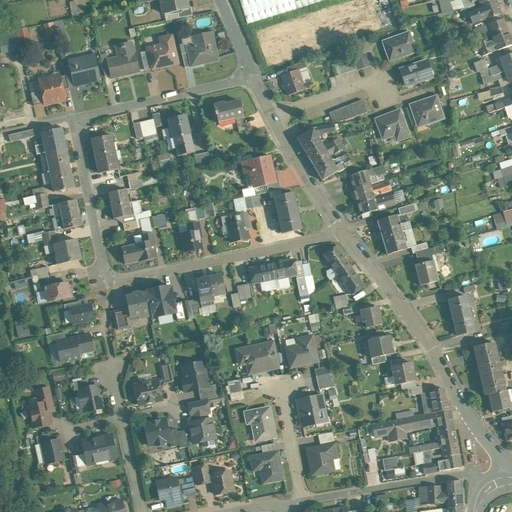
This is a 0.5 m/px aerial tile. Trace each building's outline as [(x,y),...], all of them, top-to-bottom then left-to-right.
[(185,0),(160,0),(163,14),(177,12),(188,9),(187,8),(185,0)] [(239,0),(247,24),(325,0),(239,0)] [(398,22),(390,0),(341,0),(255,30),(268,67),(398,22)] [(490,0),(480,4),(481,8),(476,10),(468,13),(473,24),(485,20),(486,20),(501,14),(495,0),(490,0)] [(188,9),(177,12),(178,19),(192,16),(190,7),(187,8),(188,9)] [(503,20),(487,25),(488,26),(491,35),(492,38),(500,35),(501,38),(509,35),(503,20)] [(48,37),(56,33),(52,22),(43,25),(48,37)] [(488,26),(477,30),(480,39),(491,35),(488,26)] [(21,41),(30,40),(27,27),(19,29),(21,41)] [(211,33),(192,38),(194,46),(186,48),(188,53),(191,67),(218,61),(211,33)] [(409,33),(382,42),(389,61),(416,51),(409,33)] [(501,38),(500,35),(492,38),(494,41),(489,43),(493,52),(497,51),(511,45),(511,44),(509,35),(501,38)] [(15,36),(0,39),(0,43),(3,53),(19,48),(15,36)] [(161,46),(154,47),(154,46),(152,47),(153,48),(147,49),(148,51),(152,69),(152,70),(177,64),(171,36),(159,39),(161,46)] [(488,40),(477,44),(482,56),(493,52),(489,43),(488,40)] [(132,45),(118,49),(120,57),(107,60),(107,62),(110,76),(111,79),(138,73),(132,45)] [(148,51),(140,53),(144,71),(152,69),(148,51)] [(188,53),(181,54),(184,68),(191,67),(188,53)] [(93,54),(68,60),(70,70),(64,71),(65,76),(68,89),(69,89),(100,82),(93,54)] [(365,54),(359,56),(364,68),(370,66),(365,54)] [(511,54),(501,59),(504,67),(500,69),(502,73),(511,68),(511,54)] [(359,56),(354,58),(358,69),(358,70),(364,68),(359,56)] [(354,58),(348,60),(352,71),(358,69),(354,58)] [(478,78),(488,76),(485,59),(475,61),(478,78)] [(348,60),(342,62),(346,73),(352,71),(348,60)] [(426,61),(400,70),(406,87),(424,80),(423,77),(431,74),(426,61)] [(107,62),(101,64),(105,77),(110,76),(107,62)] [(342,62),(337,64),(341,75),(346,73),(342,62)] [(499,66),(491,69),(494,76),(502,73),(500,69),(499,66)] [(511,68),(502,73),(503,77),(507,76),(510,84),(511,83),(511,68)] [(298,70),(281,76),(287,96),(305,90),(298,70)] [(502,73),(494,76),(497,83),(504,80),(503,77),(502,73)] [(65,76),(59,78),(62,91),(68,89),(65,76)] [(59,77),(50,79),(48,82),(39,84),(41,91),(44,104),(44,105),(65,100),(62,91),(59,78),(59,77)] [(41,91),(31,94),(28,80),(27,80),(33,107),(44,104),(41,91)] [(501,88),(489,91),(491,97),(503,94),(501,88)] [(436,96),(412,104),(419,123),(426,121),(427,124),(444,119),(436,96)] [(511,98),(502,102),(505,108),(511,105),(511,98)] [(362,100),(356,102),(361,114),(367,112),(362,100)] [(239,101),(224,105),(224,103),(214,106),(216,116),(217,115),(219,123),(243,118),(239,101)] [(361,114),(356,102),(351,104),(355,117),(361,114)] [(351,104),(345,107),(350,119),(355,117),(351,104)] [(345,107),(340,109),(344,120),(344,121),(350,119),(345,107)] [(340,109),(334,111),(338,122),(344,120),(340,109)] [(400,110),(375,120),(383,140),(396,134),(399,141),(410,137),(400,110)] [(334,111),(329,113),(333,124),(338,122),(334,111)] [(185,116),(168,120),(173,138),(190,134),(185,116)] [(153,120),(140,123),(143,138),(157,134),(153,120)] [(140,123),(133,124),(136,139),(143,138),(140,123)] [(249,123),(237,126),(238,133),(251,130),(249,123)] [(333,125),(312,129),(313,130),(314,133),(315,133),(318,138),(320,137),(318,135),(320,134),(335,131),(333,125)] [(33,130),(22,132),(24,139),(34,137),(33,130)] [(61,130),(41,134),(44,145),(34,147),(36,155),(45,153),(65,149),(61,130)] [(313,130),(297,139),(304,151),(312,147),(314,149),(321,145),(318,138),(315,133),(314,133),(313,130)] [(22,132),(8,136),(10,142),(24,139),(22,132)] [(190,134),(173,138),(177,157),(194,153),(190,134)] [(111,136),(92,140),(95,156),(112,152),(110,144),(112,143),(111,136)] [(337,139),(323,148),(325,151),(329,150),(340,143),(337,139)] [(340,143),(329,150),(325,151),(329,157),(333,154),(334,155),(343,149),(340,143)] [(314,149),(312,147),(304,151),(310,160),(325,151),(323,148),(321,145),(314,149)] [(216,158),(221,150),(214,146),(209,154),(216,158)] [(65,149),(45,153),(50,173),(69,169),(65,149)] [(325,151),(310,160),(315,170),(331,161),(329,157),(325,151)] [(112,152),(95,156),(99,174),(118,170),(116,160),(114,160),(112,152)] [(208,153),(194,156),(197,167),(210,164),(208,153)] [(269,157),(242,163),(244,174),(250,173),(254,188),(266,185),(275,184),(275,183),(272,173),(271,173),(268,158),(269,158),(269,157)] [(169,159),(159,162),(161,168),(171,166),(169,159)] [(349,159),(337,166),(340,172),(345,169),(348,174),(355,169),(349,159)] [(331,161),(315,170),(322,181),(337,172),(338,173),(340,172),(337,166),(335,167),(331,161)] [(69,169),(50,173),(54,193),(73,188),(69,169)] [(374,169),(349,177),(353,190),(370,185),(367,175),(372,177),(376,175),(374,169)] [(140,172),(127,176),(128,183),(142,180),(140,172)] [(511,174),(503,177),(506,188),(511,186),(511,174)] [(142,180),(128,183),(130,190),(144,187),(142,180)] [(275,184),(266,185),(268,193),(280,190),(279,182),(275,183),(275,184)] [(388,182),(379,185),(381,191),(381,194),(391,191),(388,182)] [(370,185),(353,190),(357,203),(374,198),(373,194),(381,191),(379,185),(371,187),(370,185)] [(126,190),(108,194),(111,207),(129,203),(126,190)] [(292,193),(274,198),(282,234),(301,230),(292,193)] [(46,194),(33,197),(35,204),(47,201),(46,194)] [(256,195),(250,197),(253,208),(259,207),(256,195)] [(392,196),(383,198),(385,204),(385,207),(395,204),(392,196)] [(250,197),(243,198),(246,210),(253,208),(250,197)] [(374,198),(357,203),(361,215),(378,209),(377,207),(385,204),(383,198),(375,201),(374,198)] [(47,201),(35,204),(36,210),(49,207),(47,201)] [(76,201),(58,204),(61,217),(79,213),(76,201)] [(129,203),(111,207),(114,219),(131,216),(129,203)] [(413,204),(399,209),(401,215),(415,211),(413,204)] [(203,207),(194,209),(196,220),(205,219),(203,207)] [(511,209),(503,213),(506,223),(511,220),(511,209)] [(140,232),(167,226),(164,211),(137,217),(140,232)] [(79,213),(61,217),(64,230),(81,226),(79,213)] [(246,214),(234,216),(236,224),(227,225),(231,243),(248,240),(246,228),(248,227),(246,214)] [(396,215),(377,221),(382,238),(404,232),(401,224),(399,225),(396,215)] [(136,221),(123,224),(124,231),(138,229),(136,221)] [(198,223),(186,226),(188,233),(181,235),(184,253),(202,249),(199,238),(201,238),(198,223)] [(404,232),(382,238),(387,255),(407,249),(405,242),(407,242),(404,232)] [(152,234),(142,236),(143,243),(135,245),(121,248),(125,265),(139,262),(156,259),(153,247),(155,246),(152,234)] [(56,238),(43,241),(44,247),(54,245),(57,244),(56,238)] [(57,244),(54,245),(58,265),(55,265),(55,266),(80,261),(76,240),(57,244)] [(426,243),(411,248),(413,254),(416,253),(428,250),(426,243)] [(350,266),(336,247),(323,255),(337,275),(350,266)] [(428,250),(416,253),(418,265),(433,261),(432,256),(435,255),(433,248),(428,250)] [(293,260),(271,265),(274,280),(296,276),(293,260)] [(418,265),(415,266),(420,286),(438,282),(433,261),(418,265)] [(271,265),(249,269),(252,285),(274,280),(271,265)] [(363,286),(350,266),(337,275),(351,295),(363,286)] [(48,267),(35,270),(37,276),(49,274),(48,267)] [(49,274),(37,276),(38,282),(33,283),(35,294),(45,292),(45,288),(52,286),(49,274)] [(221,275),(208,278),(212,297),(225,294),(221,275)] [(208,278),(196,281),(200,299),(199,299),(201,308),(214,306),(212,297),(208,278)] [(14,288),(27,286),(26,279),(13,281),(14,288)] [(52,286),(45,288),(45,292),(48,302),(72,297),(71,293),(69,293),(67,283),(52,286)] [(249,284),(236,287),(238,293),(239,300),(252,297),(249,284)] [(474,285),(463,288),(464,294),(475,291),(474,285)] [(170,286),(146,292),(151,317),(151,319),(175,314),(176,314),(174,304),(170,286)] [(146,293),(139,295),(139,293),(133,294),(133,296),(126,297),(130,318),(140,316),(140,319),(151,317),(146,293)] [(238,293),(230,295),(233,308),(241,307),(239,300),(238,293)] [(345,295),(333,298),(336,310),(348,307),(345,295)] [(449,300),(453,319),(470,315),(466,296),(449,300)] [(199,299),(187,301),(193,315),(200,313),(199,309),(201,308),(199,299)] [(187,301),(181,303),(185,320),(194,318),(193,315),(187,301)] [(181,303),(174,304),(176,314),(175,314),(177,321),(185,320),(181,303)] [(66,315),(70,314),(81,311),(79,304),(65,307),(66,315)] [(356,306),(342,309),(343,316),(357,313),(356,306)] [(376,308),(359,311),(362,324),(365,323),(366,328),(382,325),(378,311),(377,311),(376,308)] [(81,311),(70,314),(73,331),(94,326),(90,309),(81,311)] [(126,310),(113,313),(117,330),(129,328),(126,310)] [(318,314),(309,315),(311,331),(320,330),(318,314)] [(453,319),(457,336),(474,332),(470,315),(453,319)] [(64,333),(46,336),(48,346),(57,344),(56,342),(65,340),(64,333)] [(65,340),(56,342),(57,344),(61,363),(79,359),(78,354),(93,351),(89,335),(65,340)] [(312,336),(299,339),(301,345),(286,348),(290,368),(317,362),(312,336)] [(389,336),(367,341),(367,342),(369,341),(373,358),(370,358),(371,359),(385,356),(393,354),(389,336)] [(272,342),(236,350),(239,362),(247,360),(250,374),(248,374),(248,375),(259,372),(259,371),(269,369),(269,370),(278,368),(272,342)] [(474,348),(480,373),(499,368),(493,343),(474,348)] [(385,356),(371,359),(372,365),(386,362),(385,356)] [(203,363),(185,367),(187,374),(183,375),(185,380),(182,381),(184,392),(198,389),(208,387),(208,386),(203,363)] [(411,363),(391,367),(393,377),(396,377),(398,384),(395,385),(395,386),(400,385),(415,382),(411,363)] [(170,364),(160,366),(163,379),(158,381),(160,390),(164,384),(173,382),(170,364)] [(329,367),(314,370),(316,377),(330,374),(329,367)] [(480,373),(485,396),(488,395),(505,391),(499,368),(480,373)] [(54,382),(66,381),(65,371),(52,372),(54,382)] [(330,374),(316,377),(319,390),(334,387),(330,374)] [(87,379),(72,383),(74,391),(79,390),(89,387),(87,379)] [(239,380),(227,383),(230,395),(242,392),(239,380)] [(158,381),(134,386),(138,405),(162,400),(160,390),(158,381)] [(415,382),(400,385),(401,390),(407,389),(416,387),(415,382)] [(208,387),(198,389),(200,401),(206,400),(218,397),(215,385),(208,386),(208,387)] [(89,387),(79,390),(84,413),(95,410),(95,409),(103,407),(100,391),(97,392),(96,386),(89,387)] [(416,387),(407,389),(408,396),(422,394),(421,386),(416,387)] [(48,388),(36,391),(39,404),(29,406),(34,428),(50,425),(45,401),(51,400),(48,388)] [(327,390),(331,407),(339,405),(335,389),(327,390)] [(442,389),(428,392),(432,413),(450,410),(449,401),(445,402),(442,389)] [(505,391),(488,395),(492,413),(511,408),(507,391),(505,391)] [(242,392),(230,395),(231,401),(243,399),(242,392)] [(320,396),(296,401),(300,417),(302,427),(326,422),(320,396)] [(200,401),(189,404),(191,416),(206,413),(209,412),(206,400),(200,401)] [(269,408),(244,413),(245,414),(250,413),(256,441),(275,437),(269,408)] [(396,420),(372,425),(373,426),(372,426),(374,438),(388,435),(389,442),(405,439),(404,432),(437,426),(437,425),(452,422),(450,410),(432,413),(413,417),(404,419),(396,420)] [(206,413),(192,416),(194,423),(189,424),(193,443),(215,439),(210,419),(208,420),(206,413)] [(157,422),(152,424),(150,423),(143,424),(148,446),(153,444),(157,446),(162,445),(164,442),(169,441),(170,441),(168,431),(165,419),(158,421),(157,422)] [(511,421),(502,424),(501,424),(506,442),(511,440),(511,421)] [(452,422),(437,425),(437,426),(440,443),(419,446),(420,452),(431,450),(441,448),(441,449),(457,446),(452,422)] [(177,432),(176,429),(168,431),(170,441),(169,441),(170,447),(179,446),(179,449),(188,447),(184,430),(177,432)] [(333,432),(318,435),(320,442),(334,440),(333,432)] [(49,434),(36,437),(37,445),(41,444),(51,442),(49,434)] [(111,435),(82,441),(85,454),(87,466),(116,459),(111,435)] [(51,442),(41,444),(46,464),(64,460),(59,440),(51,442)] [(274,444),(261,446),(262,453),(275,450),(274,444)] [(335,444),(307,449),(312,475),(334,471),(331,457),(337,456),(335,444)] [(457,446),(441,449),(442,455),(432,457),(431,450),(422,452),(425,464),(430,463),(459,458),(457,446)] [(366,461),(376,460),(374,448),(365,449),(366,461)] [(278,452),(250,457),(253,469),(260,468),(263,483),(283,480),(278,452)] [(85,454),(76,456),(75,456),(69,457),(73,475),(79,474),(78,468),(87,466),(85,454)] [(397,457),(382,460),(384,471),(399,469),(397,457)] [(459,458),(437,462),(439,472),(461,468),(459,458)] [(437,462),(430,463),(431,473),(439,472),(437,462)] [(425,464),(423,464),(425,475),(431,473),(430,463),(425,464)] [(207,466),(194,469),(197,485),(210,482),(212,484),(210,476),(209,476),(207,466)] [(229,471),(210,476),(212,484),(215,495),(233,491),(229,471)] [(191,478),(176,481),(177,486),(186,484),(189,497),(195,495),(191,478)] [(186,484),(177,486),(176,481),(175,479),(157,483),(160,500),(164,499),(175,496),(177,503),(184,502),(188,501),(187,497),(189,497),(186,484)] [(461,481),(444,483),(445,491),(440,491),(440,496),(462,493),(461,481)] [(439,486),(427,487),(427,498),(440,496),(440,491),(439,486)] [(412,490),(404,491),(406,501),(413,500),(412,490)] [(462,493),(440,496),(440,500),(445,499),(446,509),(463,507),(462,493)] [(175,496),(164,499),(166,508),(177,505),(177,503),(175,496)] [(440,496),(427,498),(428,504),(440,504),(440,500),(440,496)] [(427,498),(419,499),(420,511),(428,510),(428,504),(427,498)] [(115,504),(107,506),(107,503),(98,505),(99,508),(92,509),(92,511),(124,511),(123,505),(117,506),(115,504)]
